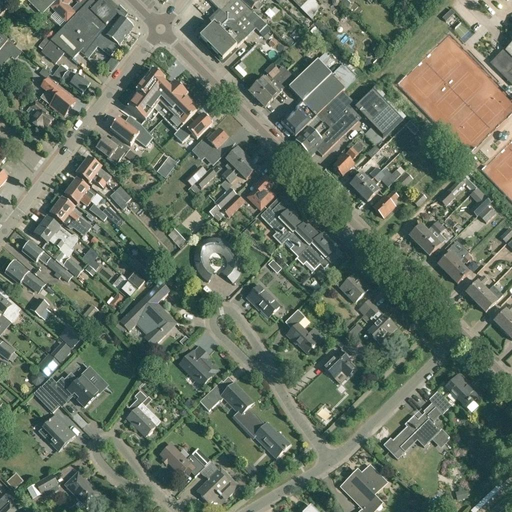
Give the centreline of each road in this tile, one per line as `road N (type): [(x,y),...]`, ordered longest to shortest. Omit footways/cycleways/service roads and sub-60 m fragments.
road 1 (tertiary): [(464,334),(160,28)]
road 2 (residential): [(0,236),(160,28)]
road 3 (residential): [(330,462),(464,334)]
road 4 (residential): [(268,369),(216,332),(213,319),(232,312),(252,340)]
road 5 (residential): [(149,481),(121,482),(104,468),(96,452),(109,436),(130,461)]
